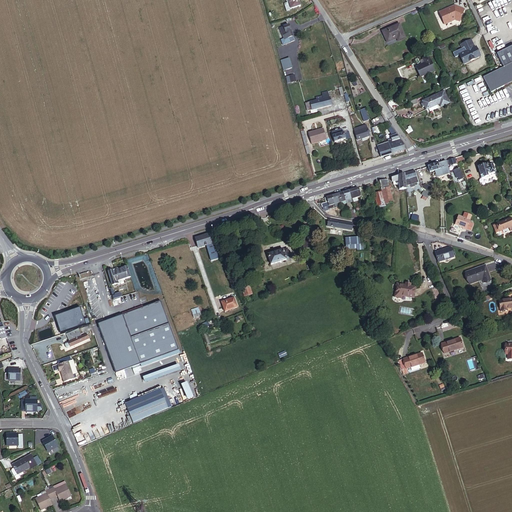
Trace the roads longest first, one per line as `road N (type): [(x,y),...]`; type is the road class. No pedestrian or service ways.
road 1 (primary): [(305,193),(81,261)]
road 2 (unclassified): [(511,262),(419,231),(325,216),(305,193)]
road 3 (unclassified): [(416,158),(339,40)]
road 4 (tertiary): [(61,424),(23,344),(26,313)]
